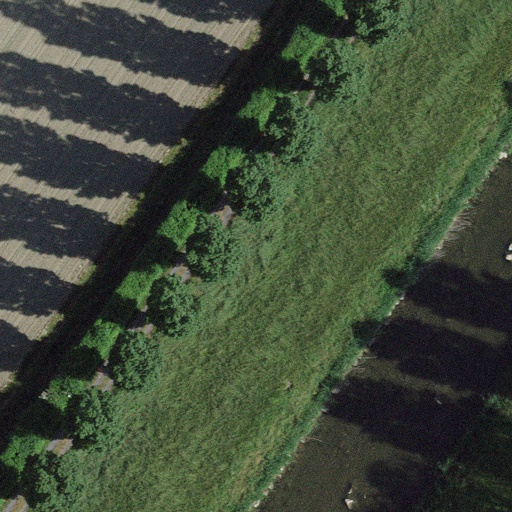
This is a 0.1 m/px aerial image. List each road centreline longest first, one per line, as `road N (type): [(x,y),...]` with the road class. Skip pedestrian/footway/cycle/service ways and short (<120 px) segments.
road 1 (track): [(63,511),(415,0)]
road 2 (track): [(0,447),(306,0)]
